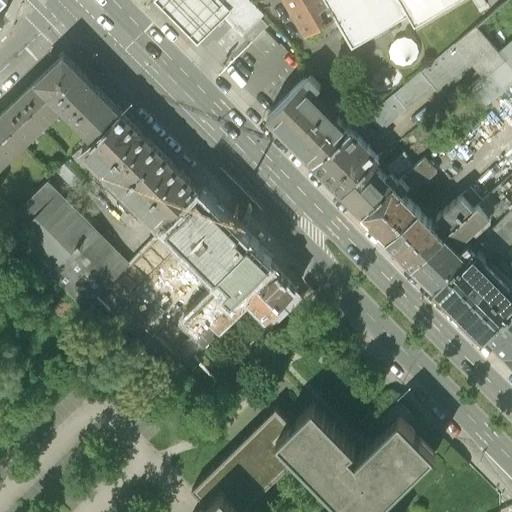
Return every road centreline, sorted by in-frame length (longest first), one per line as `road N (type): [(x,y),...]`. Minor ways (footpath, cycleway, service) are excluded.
road 1 (primary): [(65,10),(511,464)]
road 2 (primary): [(511,405),(110,0)]
